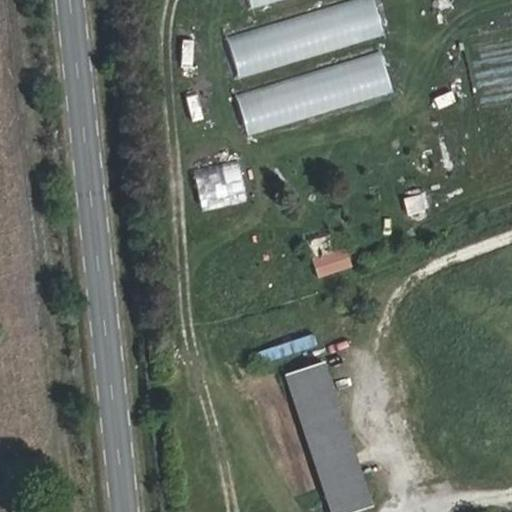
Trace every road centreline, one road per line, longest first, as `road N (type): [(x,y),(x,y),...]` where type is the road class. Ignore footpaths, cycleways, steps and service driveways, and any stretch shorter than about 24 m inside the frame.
road 1 (secondary): [(70,0),(124,511)]
road 2 (track): [(427,511),(406,482),(388,419),(390,347),(410,305),(447,280),(511,257)]
